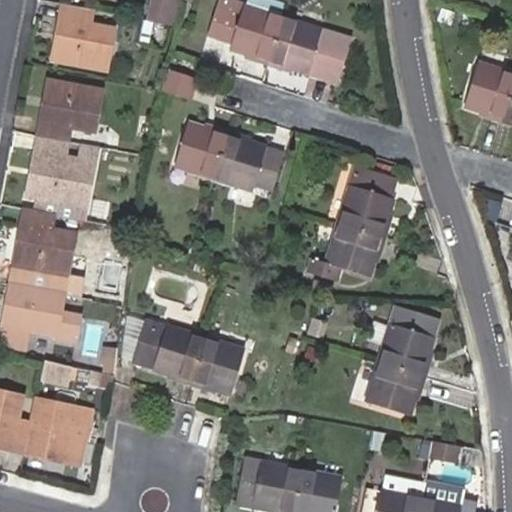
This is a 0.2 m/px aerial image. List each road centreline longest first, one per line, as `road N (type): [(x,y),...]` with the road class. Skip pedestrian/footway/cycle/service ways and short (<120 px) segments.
road 1 (residential): [(441,155),(491,326),(511,507)]
road 2 (residential): [(244,96),(441,155)]
road 3 (residential): [(119,511),(130,448),(197,468),(189,511)]
road 4 (residential): [(407,0),(441,155)]
